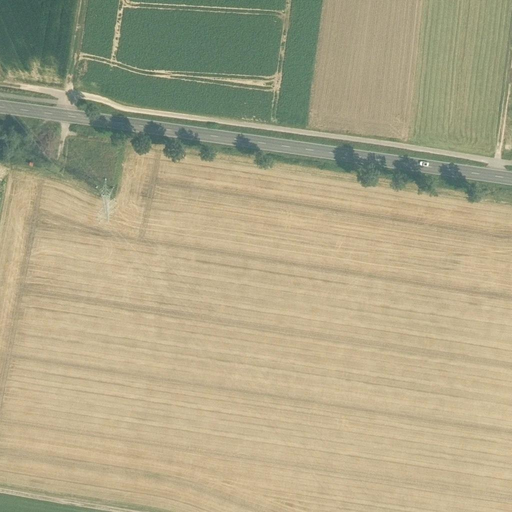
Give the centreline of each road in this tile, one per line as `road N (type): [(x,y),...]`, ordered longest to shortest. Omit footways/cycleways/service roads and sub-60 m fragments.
road 1 (secondary): [(511,178),(0,106)]
road 2 (track): [(511,163),(121,108),(77,95),(67,100)]
road 3 (track): [(511,56),(493,175)]
